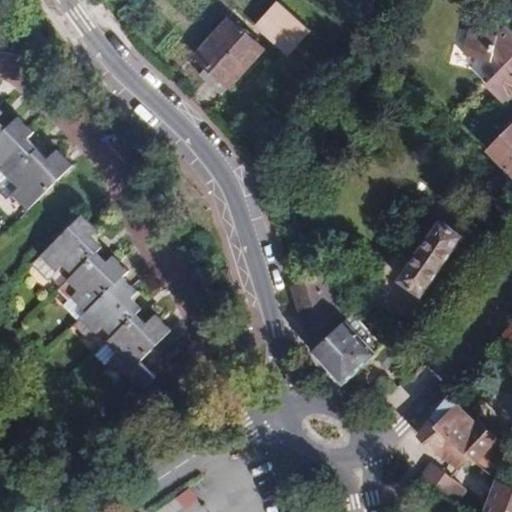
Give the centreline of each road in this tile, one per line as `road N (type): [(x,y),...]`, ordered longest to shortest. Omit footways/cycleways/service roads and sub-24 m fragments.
road 1 (tertiary): [(71,0),(193,131),(242,198),(265,298),(302,401)]
road 2 (tertiary): [(365,438),(396,430),(445,381),(511,272)]
road 3 (residential): [(115,511),(245,428),(279,424)]
road 4 (residential): [(0,69),(29,82),(120,172)]
